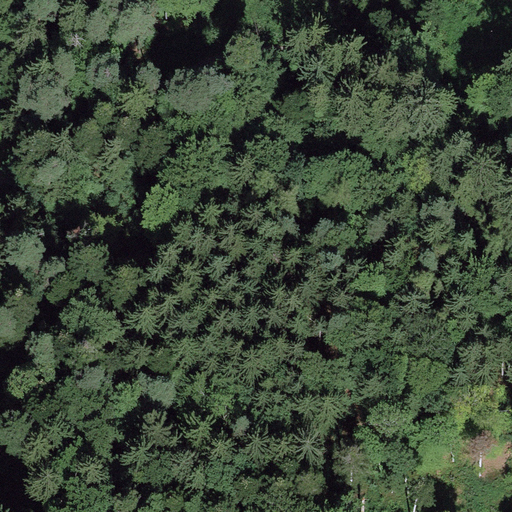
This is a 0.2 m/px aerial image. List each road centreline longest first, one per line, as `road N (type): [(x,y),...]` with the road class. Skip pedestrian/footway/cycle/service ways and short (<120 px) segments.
road 1 (track): [(511,173),(388,89),(320,59),(265,47),(215,59),(0,182)]
road 2 (track): [(2,0),(9,140),(0,187)]
